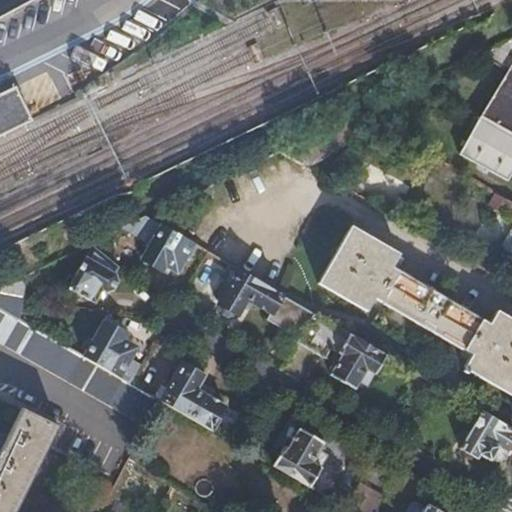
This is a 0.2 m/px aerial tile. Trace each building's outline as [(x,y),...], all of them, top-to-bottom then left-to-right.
[(179,2),(141,33),(149,44),(188,13),(179,2)] [(511,35),(484,49),(490,61),(506,71),(479,116),(479,117),(511,134),(511,35)] [(0,135),(31,121),(14,86),(0,92),(0,135)] [(278,150),(308,167),(373,126),(352,114),(278,150)] [(458,154),(505,181),(511,169),(511,134),(479,117),(458,154)] [(511,202),(495,193),(488,204),(511,217),(511,202)] [(191,243),(160,225),(140,259),(158,270),(162,263),(175,271),(191,243)] [(350,226),(317,282),(366,310),(374,298),(471,355),(464,367),(511,396),(511,394),(511,319),(497,311),(489,324),(391,267),(399,255),(350,226)] [(118,265),(91,245),(73,274),(74,275),(66,288),(68,289),(76,293),(92,303),(100,290),(103,292),(111,289),(115,281),(115,273),(114,272),(118,265)] [(264,320),(296,339),(311,313),(230,266),(223,279),(229,282),(217,304),(221,306),(219,309),(220,311),(227,315),(230,315),(232,312),(235,314),(245,298),(268,312),(264,320)] [(18,277),(0,285),(0,293),(21,297),(22,286),(18,277)] [(76,293),(68,289),(66,293),(73,298),(76,293)] [(0,310),(17,320),(21,297),(0,293),(0,310)] [(82,357),(17,320),(0,310),(0,341),(69,382),(82,357)] [(385,356),(311,313),(296,339),(294,342),(323,359),(328,350),(339,356),(327,375),(353,390),(365,370),(373,375),(385,356)] [(82,357),(115,377),(132,349),(119,341),(122,335),(102,323),(82,357)] [(130,386),(127,384),(115,377),(82,357),(69,382),(144,425),(157,400),(130,386)] [(158,401),(209,431),(222,407),(194,390),(201,377),(198,374),(199,372),(198,368),(189,363),(184,364),(183,366),(180,364),(158,401)] [(420,398),(427,385),(419,380),(411,393),(420,398)] [(0,511),(11,511),(54,427),(19,409),(0,446),(0,511)] [(457,450),(474,461),(477,455),(488,462),(491,457),(504,454),(507,456),(510,451),(511,446),(511,429),(480,411),(457,450)] [(282,446),(270,466),(307,487),(319,468),(310,462),(321,443),(297,429),(286,448),(282,446)] [(349,511),(371,511),(381,496),(357,482),(342,508),(349,511)]
